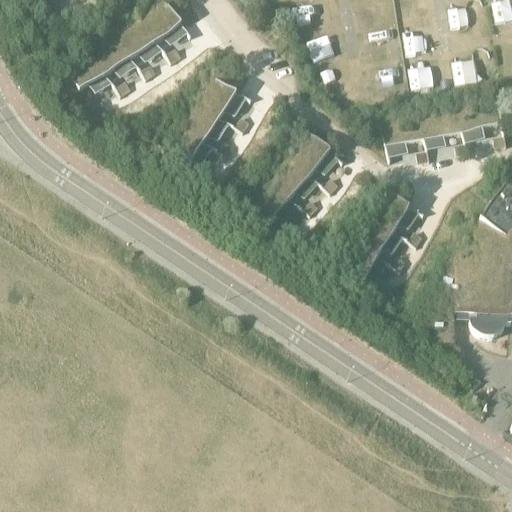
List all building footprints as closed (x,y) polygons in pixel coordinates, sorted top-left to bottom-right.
[(179,28),(180,27),(179,26),(180,26),(167,6),(162,0),(150,0),(132,12),(154,44),(155,43),(166,36),(168,39),(170,43),(183,35),(179,28)] [(129,60),(130,60),(140,53),(143,56),(145,60),(158,52),(158,51),(154,44),(132,12),(107,29),(129,60)] [(82,45),(103,77),(105,76),(115,69),(120,76),(133,68),(129,60),(107,29),(82,45)] [(78,94),(78,93),(79,93),(90,85),(95,93),(105,86),(108,84),(103,77),(82,45),(57,62),(70,82),(78,94)] [(170,66),(179,61),(174,53),(165,59),(170,66)] [(145,83),(146,82),(153,77),(148,69),(141,74),(140,75),(145,83)] [(234,95),(235,95),(215,82),(203,74),(186,100),(218,121),(218,120),(226,109),(229,112),(233,114),(242,101),(234,96),(235,95),(234,95)] [(119,99),(120,99),(128,94),(123,86),(114,92),(119,99)] [(464,142),(471,141),(479,139),(477,131),(499,126),(501,126),(499,115),(495,97),(456,104),(462,134),(464,142)] [(201,146),(202,145),(209,134),(212,137),(216,139),(223,129),(225,126),(218,121),(186,100),(169,125),(201,146)] [(425,150),(429,149),(441,147),(439,139),(461,134),(462,134),(456,104),(418,112),(424,142),(425,150)] [(105,114),(102,108),(100,106),(92,112),(96,120),(105,114)] [(378,120),(381,136),(383,150),(384,150),(385,149),(387,158),(402,155),(401,148),(400,146),(422,142),(424,142),(418,112),(378,120)] [(241,136),(241,135),(247,127),(240,122),(234,131),(241,136)] [(184,171),(185,170),(192,159),(199,164),(207,152),(208,151),(201,146),(169,125),(153,150),(172,164),(184,171)] [(317,168),(320,171),(323,174),(332,165),(334,163),(328,157),(329,156),(301,130),(280,154),(307,179),(308,178),(317,168)] [(502,140),(492,142),(493,151),(504,149),(502,140)] [(225,160),(230,152),(223,147),(217,156),(225,160)] [(464,148),(453,150),(455,159),(465,157),(464,148)] [(297,191),(303,196),(313,186),(314,185),(307,179),(280,154),(259,176),(287,201),(288,200),(297,191)] [(416,166),(427,164),(425,155),(415,158),(416,166)] [(217,179),(212,176),(210,174),(204,183),(211,188),(217,179)] [(277,213),(283,218),(291,210),(294,207),(287,201),(259,176),(239,198),(257,214),(267,224),(267,223),(268,223),(277,213)] [(511,178),(502,189),(490,204),(481,219),(480,220),(479,219),(478,220),(481,221),(472,237),(465,255),(446,248),(440,267),(436,287),(433,308),(432,322),(432,328),(433,349),(433,353),(451,365),(451,364),(459,352),(453,348),(453,329),(453,323),(453,312),(469,313),(469,321),(468,324),(468,326),(469,329),(469,331),(470,333),(471,335),(473,337),(474,339),(476,340),(478,341),(480,342),(483,343),(485,343),(487,343),(490,343),(492,342),(494,341),(496,340),(498,339),(499,337),(501,335),(502,333),(503,331),(504,329),(504,327),(509,327),(510,316),(511,316),(511,178)] [(336,189),(329,183),(322,191),(329,197),(336,189)] [(414,216),(407,211),(407,210),(376,190),(359,216),(391,236),(391,235),(398,224),(402,226),(406,229),(414,216)] [(302,213),(308,219),(316,211),(309,205),(302,213)] [(398,241),(391,236),(359,216),(343,241),(374,261),(375,261),(382,249),(389,254),(396,244),(398,241)] [(291,244),(298,236),(292,230),(284,238),(291,244)] [(414,250),(420,241),(413,236),(407,245),(414,250)] [(359,286),(366,275),(373,279),(378,273),(382,266),(374,261),(343,241),(326,267),(346,280),(358,287),(359,286)] [(398,275),(404,266),(396,262),(391,271),(398,275)] [(389,293),(384,289),(378,298),(386,303),(391,294),(389,293)]
